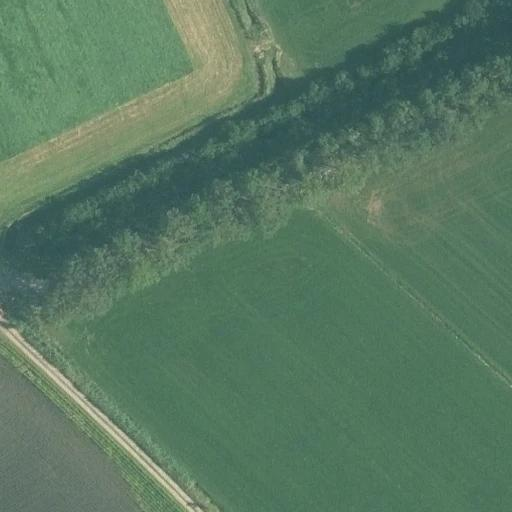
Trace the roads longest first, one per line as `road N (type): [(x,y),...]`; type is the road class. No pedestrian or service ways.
road 1 (unclassified): [(511,77),(66,285),(30,286),(0,275)]
road 2 (track): [(219,511),(0,306)]
